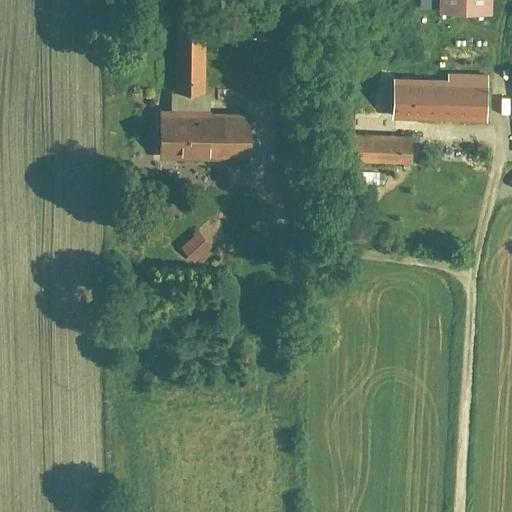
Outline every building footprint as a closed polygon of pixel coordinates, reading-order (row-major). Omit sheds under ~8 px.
[(435,9),(435,0),(418,0),(418,9),(435,9)] [(488,0),(435,0),(435,12),(488,13),(488,0)] [(204,7),(174,7),(173,94),(204,94),(204,7)] [(391,77),(390,119),(485,121),(486,79),(391,77)] [(250,116),(158,115),(158,160),(250,161),(250,116)] [(355,134),(354,161),(410,164),(411,137),(355,134)] [(197,232),(180,247),(192,261),(210,246),(197,232)]
